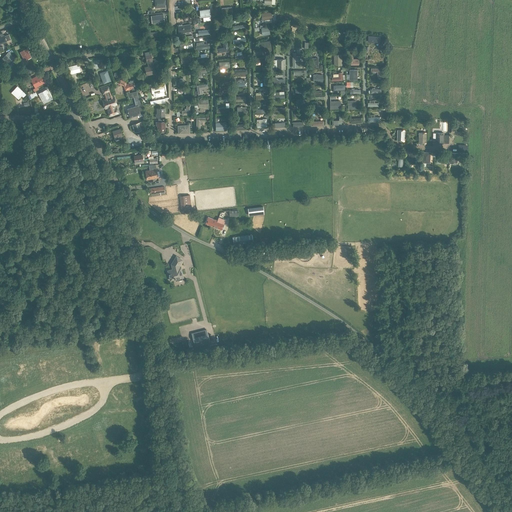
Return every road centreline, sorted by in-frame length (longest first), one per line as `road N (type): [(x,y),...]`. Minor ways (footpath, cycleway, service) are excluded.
road 1 (unclassified): [(511,488),(420,377),(331,313),(176,229),(113,182)]
road 2 (tertiary): [(191,511),(113,182)]
